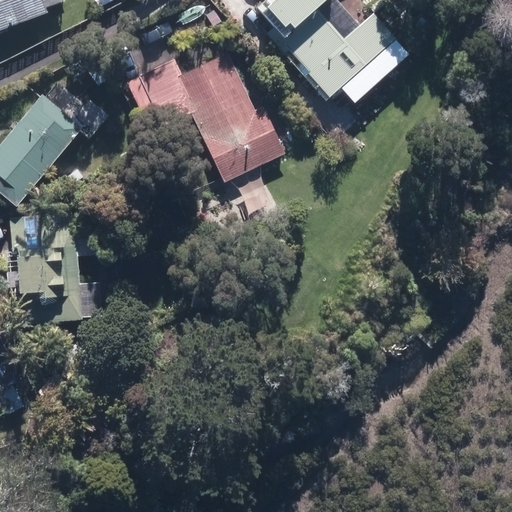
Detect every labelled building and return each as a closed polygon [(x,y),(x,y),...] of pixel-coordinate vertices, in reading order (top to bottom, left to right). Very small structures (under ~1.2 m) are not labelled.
[(37,0),(0,0),(0,26),(41,12),(37,0)] [(336,0),(270,0),(260,10),(332,89),(387,40),(368,19),(360,26),(336,0)] [(174,63),(144,76),(164,120),(195,106),(226,176),(272,156),(227,56),(180,77),(174,63)] [(76,129),(40,98),(0,144),(0,190),(13,202),(76,129)] [(72,210),(12,215),(23,322),(95,315),(92,284),(79,285),(76,253),(92,251),(91,239),(75,240),(72,210)]
